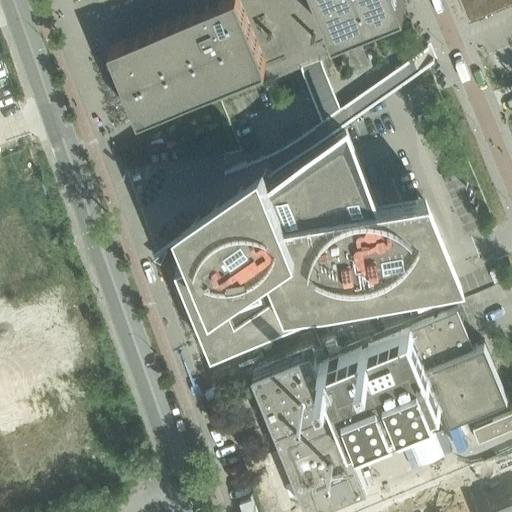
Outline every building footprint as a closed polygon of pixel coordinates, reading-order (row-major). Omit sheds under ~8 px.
[(216,0),(120,40),(110,44),(115,57),(139,116),(267,63),(240,0),(216,0)] [(402,0),(319,0),(334,35),(405,6),(402,0)] [(511,0),(465,0),(470,10),(471,10),(495,0),(511,0)] [(234,169),(177,209),(187,231),(188,232),(196,254),(177,262),(213,349),(307,310),(325,302),(374,288),(463,273),(426,186),(375,195),(347,125),(274,176),(273,173),(265,154),(263,149),(243,163),(241,165),(234,169)] [(508,395),(485,339),(474,344),(458,305),(319,362),(312,346),(253,370),(280,436),(309,507),(369,483),(350,438),(352,438),(352,437),(358,434),(359,435),(360,434),(392,421),(393,421),(393,420),(400,417),(400,418),(402,417),(401,417),(433,404),(434,404),(434,403),(441,400),(441,401),(443,400),(451,418),(508,395)] [(511,427),(511,410),(473,427),(479,441),(511,427)] [(511,511),(511,453),(474,469),(491,511),(511,511)]
